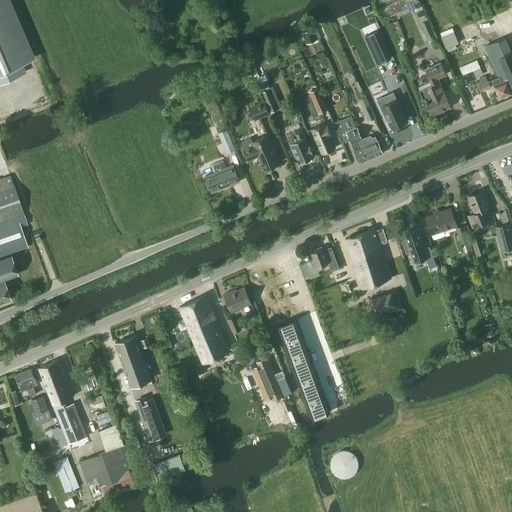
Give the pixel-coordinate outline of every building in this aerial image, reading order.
[(0,0),(0,82),(25,71),(21,63),(32,58),(7,0),(0,0)] [(393,0),(378,6),(383,19),(388,17),(394,14),(420,4),(418,0),(393,0)] [(312,27),(302,32),(307,43),(317,39),(314,32),(312,27)] [(323,27),(317,30),(321,40),(327,37),(323,27)] [(390,57),(378,31),(365,36),(377,63),(390,57)] [(505,37),(485,46),(498,77),(499,77),(501,81),(509,77),(511,84),(511,50),(511,51),(505,37)] [(239,64),(242,72),(251,68),(247,60),(239,64)] [(477,60),(459,67),(463,75),(473,70),(480,67),(477,60)] [(431,81),(418,87),(420,90),(424,99),(419,101),(423,108),(429,106),(432,114),(450,106),(438,77),(446,74),(441,62),(426,69),(431,81)] [(486,75),(479,78),(481,84),(479,84),(482,91),(491,87),(491,86),(494,85),(500,99),(511,93),(511,89),(507,79),(502,81),(501,81),(499,77),(498,77),(492,80),(489,81),(488,80),(488,81),(486,75)] [(268,83),(259,87),(261,92),(266,90),(270,88),(268,83)] [(317,113),(325,110),(316,88),(310,91),(313,98),(310,99),(317,113)] [(271,112),(275,110),(266,90),(261,92),(271,112)] [(270,114),(264,100),(249,107),(254,120),(270,114)] [(386,103),(379,106),(387,123),(390,122),(393,131),(408,125),(399,103),(388,108),(386,103)] [(375,117),(370,105),(363,108),(369,120),(375,117)] [(352,115),(335,122),(343,142),(350,139),(354,150),(354,151),(359,162),(367,159),(362,147),(359,140),(362,138),(358,127),(357,128),(352,115)] [(331,134),(327,124),(325,125),(324,123),(312,129),(322,153),(335,147),(329,135),(331,134)] [(218,133),(227,153),(237,149),(226,124),(216,128),(218,133)] [(314,157),(312,153),(313,152),(310,145),(309,145),(305,136),(305,137),(302,131),(296,134),(298,139),(291,142),(294,149),(293,149),(296,157),(297,156),(300,163),(314,157)] [(252,141),(250,137),(241,141),(249,160),(258,156),(264,169),(280,162),(268,134),(252,141)] [(371,134),(362,138),(359,140),(362,147),(367,159),(383,152),(378,140),(376,135),(372,137),(371,134)] [(226,167),(223,160),(211,165),(214,172),(205,176),(212,192),(240,181),(233,164),(226,167)] [(0,281),(4,280),(18,275),(11,253),(28,247),(21,228),(27,226),(13,183),(0,187),(0,281)] [(482,191),(477,192),(469,196),(476,213),(469,215),(473,226),(492,218),(488,208),(489,207),(482,191)] [(432,233),(456,225),(450,208),(426,216),(432,233)] [(501,250),(511,247),(511,234),(509,223),(496,226),(501,250)] [(462,243),(469,240),(464,225),(457,227),(462,243)] [(380,242),(387,239),(383,228),(376,231),(375,228),(345,239),(362,288),(392,278),(380,242)] [(405,235),(401,236),(407,253),(411,251),(414,261),(426,257),(430,267),(436,265),(429,246),(425,248),(418,228),(404,233),(405,235)] [(314,259),(304,263),(309,277),(309,278),(320,274),(318,270),(323,268),(322,264),(328,262),(331,270),(339,267),(331,246),(324,249),(323,247),(311,251),(314,259)] [(309,277),(304,263),(298,265),(303,279),(309,277)] [(4,280),(0,281),(0,303),(11,300),(4,280)] [(244,305),(251,302),(244,287),(232,292),(231,291),(224,294),(231,312),(244,307),(244,305)] [(385,315),(403,309),(397,290),(373,298),(380,317),(385,315)] [(204,362),(231,351),(206,294),(179,306),(204,362)] [(234,332),(241,329),(235,316),(228,319),(234,332)] [(295,320),(278,327),(313,418),(329,412),(295,320)] [(115,342),(119,354),(140,347),(136,335),(115,342)] [(411,335),(387,342),(396,372),(420,365),(411,335)] [(148,338),(141,340),(143,345),(144,348),(151,345),(148,338)] [(140,347),(119,354),(131,386),(151,379),(140,347)] [(273,400),(284,396),(268,356),(257,361),(258,364),(252,367),(265,399),(272,397),(273,400)] [(57,360),(39,367),(53,403),(52,404),(56,414),(61,425),(60,425),(52,429),(59,447),(87,436),(57,360)] [(22,390),(27,388),(30,396),(36,393),(33,385),(38,384),(31,367),(16,374),(22,390)] [(86,381),(92,379),(94,385),(98,384),(94,371),(90,373),(84,376),(86,381)] [(182,388),(179,381),(172,384),(175,391),(182,388)] [(9,392),(12,399),(18,397),(15,390),(10,392),(9,392)] [(44,395),(31,399),(36,412),(48,408),(44,395)] [(146,396),(135,400),(149,441),(167,434),(153,397),(147,399),(146,396)] [(106,451),(125,444),(118,423),(100,429),(102,436),(101,436),(106,451)] [(106,451),(79,461),(86,479),(88,484),(99,480),(106,498),(136,487),(129,467),(134,467),(125,444),(106,451)] [(65,457),(54,462),(66,492),(81,486),(73,467),(70,469),(65,457)] [(94,483),(88,485),(96,508),(102,506),(94,483)]
